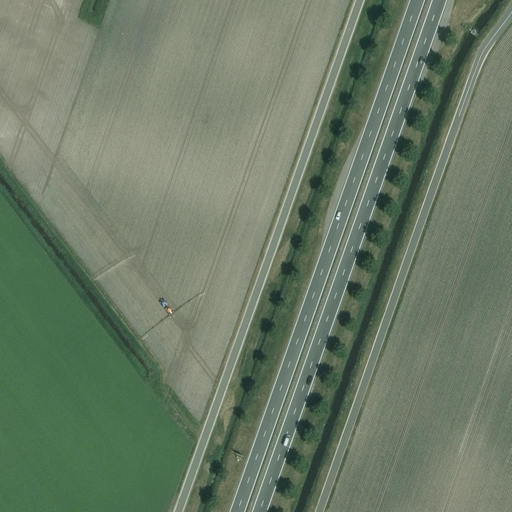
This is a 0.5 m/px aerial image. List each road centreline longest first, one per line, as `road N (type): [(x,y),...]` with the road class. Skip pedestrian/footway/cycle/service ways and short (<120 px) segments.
road 1 (unclassified): [(178,511),(360,0)]
road 2 (trunk): [(417,0),(237,511)]
road 3 (trunk): [(258,511),(438,0)]
road 4 (unclassified): [(319,511),(478,59),(511,12)]
